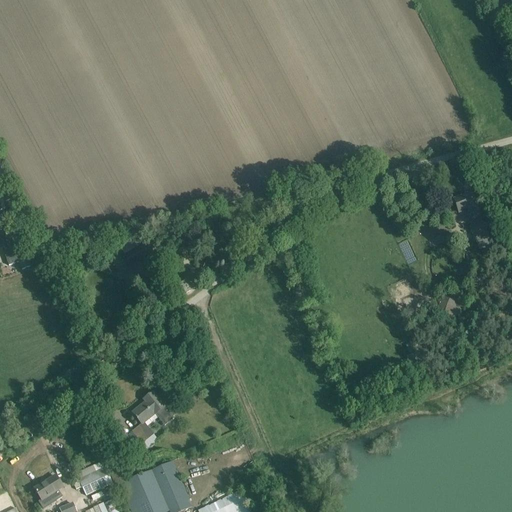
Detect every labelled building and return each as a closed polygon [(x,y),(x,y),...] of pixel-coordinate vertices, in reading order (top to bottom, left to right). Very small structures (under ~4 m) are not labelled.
[(472,227),(470,228),(475,240),(487,236),(471,194),(454,200),(459,212),(465,210),(472,227)] [(3,244),(9,265),(20,262),(22,268),(25,267),(23,262),(25,261),(18,240),(3,244)] [(128,268),(154,256),(149,244),(123,256),(128,268)] [(197,287),(192,278),(188,269),(164,282),(173,300),(197,287)] [(436,299),(443,315),(460,308),(453,292),(436,299)] [(416,363),(412,366),(416,373),(420,371),(416,363)] [(144,400),(145,403),(132,413),(136,418),(135,418),(137,420),(138,420),(141,424),(132,432),(142,445),(154,435),(144,423),(155,414),(165,427),(174,419),(153,393),(144,400)] [(114,463),(107,466),(111,475),(113,480),(116,486),(120,484),(131,511),(182,511),(192,508),(172,462),(126,482),(122,471),(118,472),(114,463)] [(77,478),(72,481),(76,490),(82,487),(83,489),(83,491),(86,496),(104,487),(101,482),(110,478),(105,468),(78,480),(77,478)] [(56,477),(35,490),(40,498),(41,501),(39,502),(43,510),(56,502),(63,498),(58,491),(63,488),(61,485),(56,477)] [(249,511),(251,511),(242,493),(199,511),(249,511)] [(120,511),(115,499),(86,511),(85,511),(120,511)]
